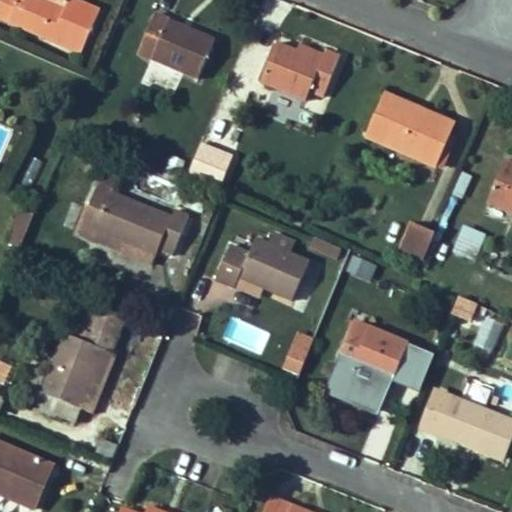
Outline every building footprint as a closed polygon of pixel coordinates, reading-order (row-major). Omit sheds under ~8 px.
[(4,0),(76,31),(89,0),(4,0)] [(171,0),(150,0),(137,31),(194,56),(212,18),(171,0)] [(320,76),(337,36),(324,30),(320,39),(295,29),(275,20),(257,60),(303,79),(306,71),(320,76)] [(323,31),(298,21),(295,29),(320,39),(323,31)] [(437,169),(452,140),(457,127),(439,119),(436,126),(415,116),(417,111),(388,97),(369,137),(437,169)] [(449,175),(463,145),(452,140),(437,169),(449,175)] [(197,142),(186,174),(222,187),(233,155),(197,142)] [(511,158),(509,157),(489,201),(511,211),(511,158)] [(70,214),(91,222),(96,210),(152,236),(157,228),(174,235),(190,196),(175,189),(171,197),(93,163),(70,214)] [(20,219),(34,187),(22,182),(8,214),(20,219)] [(398,231),(420,240),(431,215),(410,206),(398,231)] [(96,210),(91,222),(148,246),(152,236),(96,210)] [(289,283),(305,243),(286,235),(291,223),(268,214),(264,225),(249,219),(243,236),(227,229),(210,268),(229,277),(236,261),(259,270),(260,271),(289,283)] [(333,230),(306,218),(303,226),(330,238),(333,230)] [(459,219),(452,235),(471,244),(479,228),(459,219)] [(315,239),(309,252),(335,263),(340,250),(315,239)] [(372,283),(378,266),(349,257),(343,274),(372,283)] [(252,287),(259,270),(236,261),(229,277),(252,287)] [(79,278),(60,319),(78,326),(96,285),(79,278)] [(60,319),(35,378),(77,395),(101,337),(107,338),(125,298),(96,285),(78,326),(60,319)] [(458,297),(449,316),(470,326),(479,307),(458,297)] [(346,304),(327,348),(344,356),(349,346),(387,362),(401,327),(346,304)] [(492,352),(501,323),(483,317),(473,346),(492,352)] [(298,377),(313,339),(295,332),(281,370),(298,377)] [(101,337),(77,395),(94,401),(121,344),(107,338),(101,337)] [(415,414),(433,421),(436,412),(468,424),(464,433),(492,444),(507,406),(484,397),(431,376),(415,414)] [(49,403),(56,387),(35,378),(28,394),(49,403)] [(436,412),(433,421),(464,433),(468,424),(436,412)] [(0,489),(25,499),(45,453),(0,434),(0,489)] [(262,511),(327,511),(321,509),(319,511),(300,511),(296,510),(300,501),(271,489),(262,511)] [(110,511),(187,511),(188,511),(144,494),(140,505),(118,496),(110,511)] [(319,511),(321,509),(300,501),(296,510),(300,511),(319,511)]
